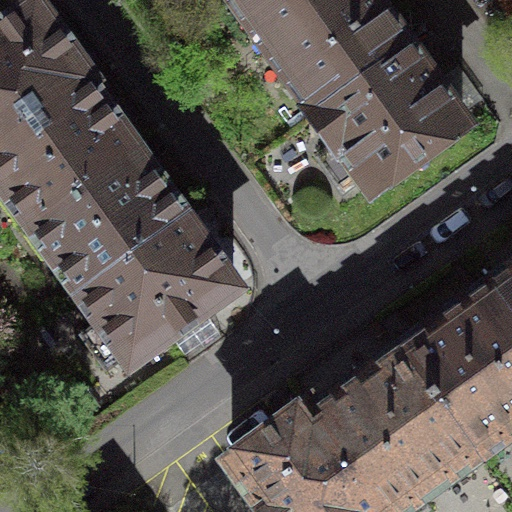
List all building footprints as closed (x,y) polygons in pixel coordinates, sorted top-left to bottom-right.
[(234,0),(313,108),(310,110),(312,113),(408,44),(406,42),(405,43),(385,15),(387,14),(376,0),(234,0)] [(0,141),(88,78),(80,67),(35,4),(0,28),(0,141)] [(417,57),(408,44),(312,113),(336,146),(319,159),(343,192),(363,178),(372,189),(463,124),(424,70),(426,69),(417,57)] [(88,78),(0,141),(0,181),(30,223),(135,148),(126,135),(117,123),(116,124),(86,83),(90,80),(88,78)] [(144,160),(135,148),(30,223),(79,291),(184,216),(183,213),(181,214),(152,174),(153,173),(144,160)] [(193,228),(184,216),(79,291),(102,322),(83,336),(107,369),(126,355),(131,362),(234,288),(201,242),(202,241),(193,228)] [(502,278),(492,286),(511,313),(511,267),(509,269),(511,272),(502,278)] [(479,295),(402,350),(478,454),(511,429),(511,313),(492,286),(479,295)] [(311,406),(308,408),(383,511),(422,511),(427,509),(418,496),(478,454),(402,350),(327,403),(315,412),(311,406)] [(383,511),(308,408),(291,420),(231,463),(262,505),(259,507),(262,511),(383,511)]
